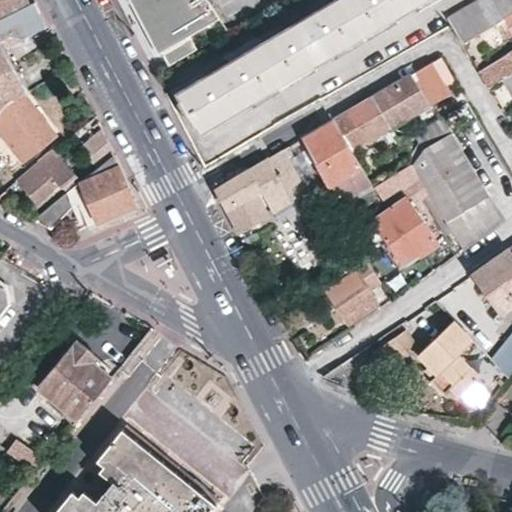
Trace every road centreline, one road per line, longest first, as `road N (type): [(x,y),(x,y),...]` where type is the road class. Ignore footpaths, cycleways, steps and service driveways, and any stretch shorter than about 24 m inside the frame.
road 1 (secondary): [(234,299),(77,0)]
road 2 (residential): [(0,215),(161,311),(200,312),(234,299)]
road 3 (residential): [(309,447),(361,437),(511,461)]
road 4 (secondary): [(309,447),(234,299)]
road 5 (unknown): [(86,263),(0,353)]
